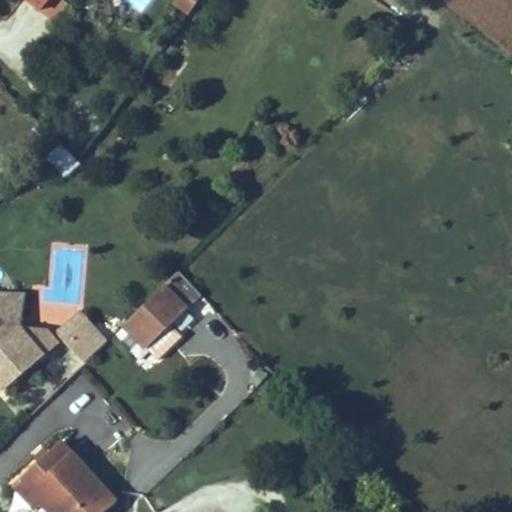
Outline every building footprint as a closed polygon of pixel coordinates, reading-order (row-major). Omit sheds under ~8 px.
[(57,0),(5,0),(40,25),(57,0)] [(174,0),(165,14),(182,25),(197,0),(174,0)] [(45,159),(67,177),(81,160),(58,142),(45,159)] [(127,327),(152,350),(205,294),(181,271),(167,286),(128,326),(127,327)] [(100,300),(78,323),(88,333),(111,310),(100,300)] [(39,337),(37,303),(0,304),(0,303),(0,324),(27,350),(39,337)] [(128,326),(111,310),(88,333),(106,349),(127,327),(128,326)] [(0,376),(4,376),(25,396),(73,344),(63,335),(39,337),(27,350),(0,324),(0,376)] [(122,511),(131,503),(69,445),(25,493),(45,511),(54,511),(57,509),(60,511),(122,511)]
